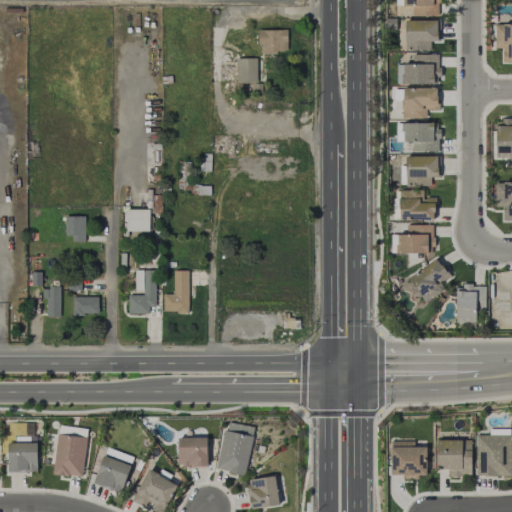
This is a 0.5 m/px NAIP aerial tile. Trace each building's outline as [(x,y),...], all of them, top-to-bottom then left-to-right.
[(395,0),(396,6),(412,5),(412,15),(438,15),(437,0),(395,0)] [(405,50),(430,50),(430,41),(437,41),(437,20),(405,20),(405,50)] [(511,24),(494,24),(494,48),(503,48),(503,60),(511,59),(511,24)] [(287,29),(259,29),(260,52),(287,52),(287,29)] [(397,63),(396,83),(439,84),(439,54),(412,54),(411,64),(397,63)] [(266,58),(235,58),(236,83),(266,82),(266,58)] [(438,88),(403,87),(402,118),(426,118),(426,109),(437,110),(438,88)] [(511,120),(495,121),(496,156),(511,155),(511,120)] [(403,152),(439,151),(439,122),(403,123),(403,152)] [(430,185),(430,177),(438,177),(437,155),(405,156),(406,186),(430,185)] [(511,182),(495,182),(494,206),(503,206),(502,219),(511,219),(511,182)] [(423,190),(399,190),(399,219),(434,220),(435,198),(423,197),(423,190)] [(149,209),(123,209),(123,231),(149,231),(149,209)] [(85,216),(65,216),(65,235),(72,235),(72,242),(85,242),(85,216)] [(433,225),(407,224),(407,234),(398,234),(397,253),(433,253),(433,225)] [(450,276),(437,258),(408,278),(425,302),(445,288),(441,283),(450,276)] [(155,270),(134,270),(135,289),(143,289),(143,294),(128,294),(128,313),(148,313),(148,307),(155,306),(155,270)] [(189,271),(173,270),(173,294),(163,294),(163,312),(188,313),(189,271)] [(68,291),(80,290),(80,282),(68,282),(68,291)] [(455,291),(456,322),(476,321),(476,309),(485,309),(485,285),(463,285),(463,291),(455,291)] [(59,286),(45,286),(45,317),(59,317),(59,286)] [(98,314),(98,296),(72,297),(73,315),(98,314)] [(217,470),(246,475),(253,426),(225,422),(217,470)] [(476,476),(511,475),(511,474),(511,429),(489,429),(489,435),(475,435),(476,476)] [(87,437),(57,433),(52,473),(81,477),(87,437)] [(37,472),(37,443),(29,443),(29,436),(15,436),(15,442),(7,442),(8,472),(37,472)] [(178,467),(207,466),(207,437),(177,437),(178,467)] [(471,439),(436,440),(437,469),(451,469),(451,476),(471,476),(471,439)] [(390,475),(403,475),(403,477),(426,477),(426,446),(413,446),(413,441),(390,440),(390,475)] [(121,493),(131,465),(103,455),(93,483),(121,493)] [(154,511),(163,511),(177,484),(147,469),(131,501),(154,511)] [(247,478),(250,508),(278,505),(275,476),(247,478)]
